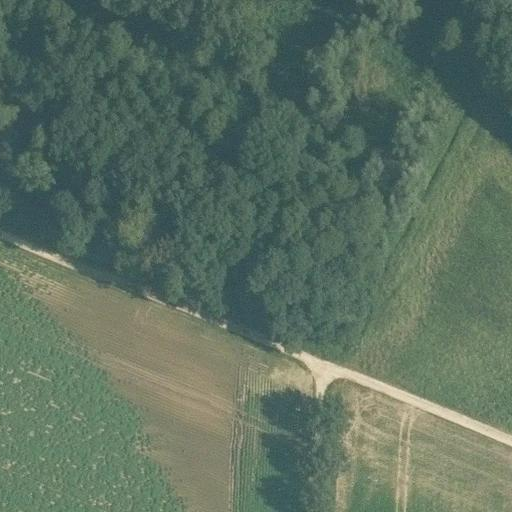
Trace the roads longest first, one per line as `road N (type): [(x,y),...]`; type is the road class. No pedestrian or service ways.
road 1 (unclassified): [(511,437),(0,228)]
road 2 (track): [(330,365),(319,511)]
